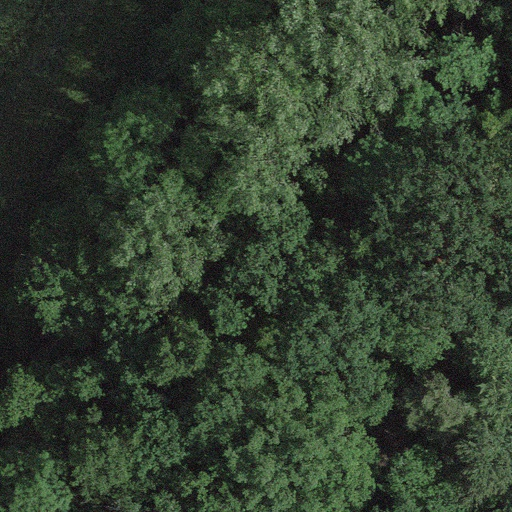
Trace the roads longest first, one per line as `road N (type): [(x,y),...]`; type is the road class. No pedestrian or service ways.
road 1 (track): [(321,511),(511,333)]
road 2 (track): [(511,468),(438,450),(384,452)]
